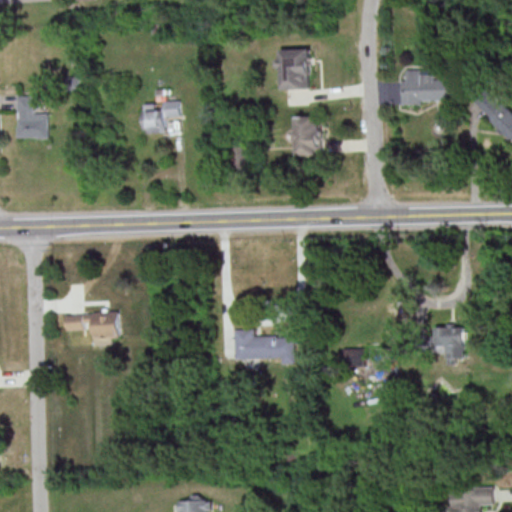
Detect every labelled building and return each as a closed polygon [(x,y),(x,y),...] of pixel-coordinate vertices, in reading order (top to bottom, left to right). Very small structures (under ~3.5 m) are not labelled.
[(312,48),(282,49),(282,57),(278,57),(278,68),(283,68),(283,88),(312,88),(312,48)] [(403,104),(422,104),(422,100),(453,100),(453,79),(435,79),(435,70),(408,69),(408,79),(404,79),(403,104)] [(476,103),(511,140),(511,109),(492,88),(476,103)] [(50,137),(49,112),(35,113),(35,94),(18,95),(19,138),(50,137)] [(182,118),(182,100),(165,100),(165,109),(157,109),(157,103),(146,103),(146,133),(168,132),(168,119),(182,118)] [(297,115),(298,155),(323,154),(322,115),(297,115)] [(67,330),(86,329),(86,326),(95,326),(95,344),(114,344),(113,337),(121,336),(120,311),(67,313),(67,330)] [(449,345),(448,364),(458,364),(458,357),(466,357),(467,326),(438,325),(437,345),(449,345)] [(297,335),(256,336),(256,328),(236,329),(237,358),(284,357),(284,363),(297,363),(297,335)] [(345,348),(346,365),(366,364),(365,347),(345,348)] [(482,511),(483,504),(496,503),(495,488),(453,489),(453,511),(482,511)] [(180,498),(180,511),(209,511),(210,510),(213,510),(213,497),(180,498)]
